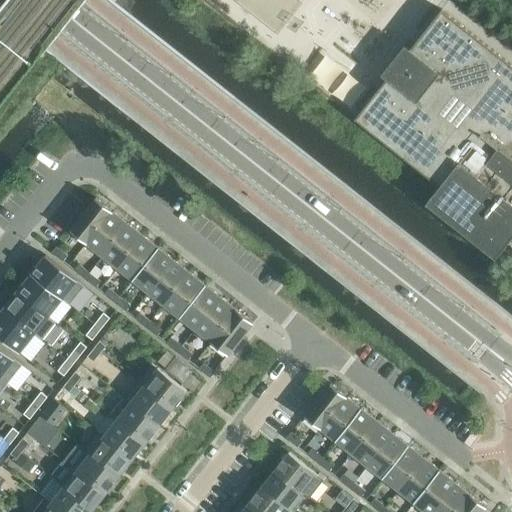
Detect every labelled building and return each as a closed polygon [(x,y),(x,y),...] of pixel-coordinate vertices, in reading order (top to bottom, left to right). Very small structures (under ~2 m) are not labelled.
[(386,79),(355,119),(439,186),(426,203),(496,258),(503,249),(511,237),(511,157),(511,156),(511,65),(441,9),(410,49),(405,45),(381,75),(386,79)] [(112,210),(96,197),(70,230),(86,243),(112,210)] [(128,223),(112,210),(86,243),(102,255),(128,223)] [(144,235),(128,223),(102,255),(118,268),(144,235)] [(159,248),(144,235),(118,268),(134,280),(159,248)] [(63,261),(68,255),(57,247),(52,252),(63,261)] [(175,260),(159,248),(134,280),(149,293),(175,260)] [(46,255),(31,273),(70,304),(85,286),(46,255)] [(191,272),(175,260),(149,293),(165,305),(191,272)] [(85,278),(89,273),(79,264),(74,269),(85,278)] [(206,285),(191,272),(165,305),(181,318),(206,285)] [(31,273),(17,291),(48,316),(62,299),(69,305),(70,304),(31,273)] [(96,287),(100,281),(89,273),(85,278),(96,287)] [(222,297),(206,285),(181,318),(196,330),(222,297)] [(115,302),(120,296),(109,288),(104,293),(115,302)] [(17,291),(2,310),(34,334),(48,316),(17,291)] [(126,311),(131,305),(120,296),(115,302),(126,311)] [(238,310),(222,297),(196,330),(212,342),(238,310)] [(2,310),(0,312),(0,337),(20,353),(34,334),(2,310)] [(253,322),(238,310),(212,342),(228,355),(253,322)] [(146,327),(151,321),(140,312),(135,318),(146,327)] [(101,329),(110,318),(103,313),(95,324),(101,329)] [(157,335),(162,330),(151,321),(146,327),(157,335)] [(92,340),(101,329),(95,324),(86,335),(92,340)] [(177,351),(182,346),(171,337),(166,343),(177,351)] [(100,354),(106,346),(99,341),(93,349),(100,354)] [(188,360),(193,354),(182,346),(177,351),(188,360)] [(0,376),(8,383),(22,365),(0,347),(0,376)] [(73,365),(81,353),(75,348),(66,360),(73,365)] [(93,362),(100,354),(93,349),(87,356),(93,362)] [(183,382),(192,371),(176,358),(167,369),(183,382)] [(64,376),(73,365),(66,360),(58,371),(64,376)] [(139,379),(174,406),(186,390),(158,367),(157,368),(151,363),(139,379)] [(210,377),(215,371),(204,363),(199,369),(210,377)] [(75,384),(82,376),(75,371),(69,379),(75,384)] [(75,397),(80,391),(74,386),(75,384),(69,379),(63,387),(75,397)] [(126,395),(161,422),(174,406),(139,379),(126,395)] [(346,395),(331,383),(305,416),(320,428),(346,395)] [(38,408),(47,397),(41,392),(32,403),(38,408)] [(110,415),(145,443),(161,422),(126,395),(110,415)] [(362,408),(346,395),(320,428),(336,441),(362,408)] [(48,405),(41,415),(47,420),(54,425),(67,408),(54,398),(48,405)] [(30,419),(38,408),(32,403),(23,414),(30,419)] [(336,441),(352,453),(378,420),(362,408),(336,441)] [(97,431),(132,459),(145,443),(110,415),(116,420),(104,436),(98,431),(97,431)] [(393,433),(378,420),(352,453),(368,465),(393,433)] [(10,443),(19,432),(13,427),(4,438),(10,443)] [(83,449),(118,476),(132,459),(97,431),(83,449)] [(298,447),(302,441),(292,432),(287,438),(298,447)] [(409,445),(393,433),(368,465),(383,477),(409,445)] [(0,453),(1,455),(10,443),(4,438),(0,443),(0,453)] [(23,451),(29,443),(23,438),(16,446),(23,451)] [(425,457),(409,445),(383,477),(399,490),(425,457)] [(17,459),(23,451),(16,446),(10,454),(17,459)] [(318,463),(322,457),(311,448),(307,454),(318,463)] [(76,470),(105,493),(118,476),(83,449),(89,454),(76,470)] [(274,470),(310,498),(324,479),(318,475),(318,474),(289,452),(274,470)] [(329,471),(333,466),(322,457),(318,463),(329,471)] [(399,490),(414,502),(439,469),(425,457),(399,490)] [(430,511),(455,482),(439,469),(414,502),(426,511),(430,511)] [(64,486),(93,509),(105,493),(76,470),(64,486)] [(309,498),(310,498),(274,470),(261,486),(290,509),(303,493),(309,498)] [(350,488),(354,482),(343,474),(339,479),(350,488)] [(361,496),(365,491),(354,482),(350,488),(361,496)] [(456,511),(471,494),(455,482),(430,511),(456,511)] [(45,498),(62,511),(90,511),(93,509),(64,486),(51,502),(45,497),(45,498)] [(248,503),(259,511),(288,511),(290,509),(261,486),(248,503)] [(456,511),(481,511),(486,506),(471,494),(456,511)] [(33,511),(62,511),(45,498),(33,511)] [(350,511),(352,511),(359,503),(353,498),(345,508),(350,511)] [(380,511),(381,511),(385,507),(374,498),(370,504),(380,511)] [(259,511),(248,503),(241,511),(259,511)]
